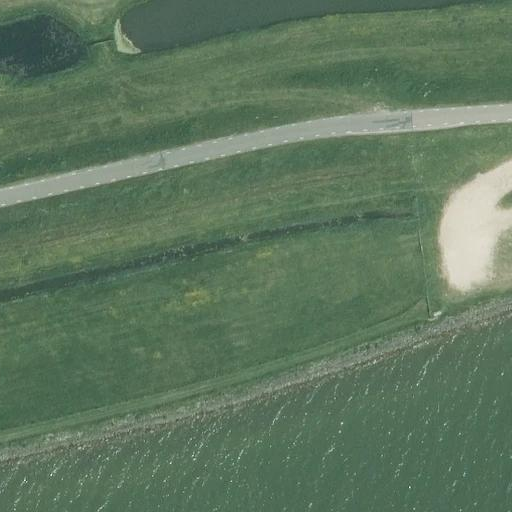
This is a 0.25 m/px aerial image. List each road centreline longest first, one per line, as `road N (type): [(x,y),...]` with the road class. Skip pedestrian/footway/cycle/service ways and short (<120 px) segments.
road 1 (tertiary): [(0,198),(278,135),(511,113)]
road 2 (track): [(89,0),(112,114),(233,98),(344,98),(372,101),(385,122)]
road 3 (track): [(462,279),(467,209),(492,183),(511,177)]
